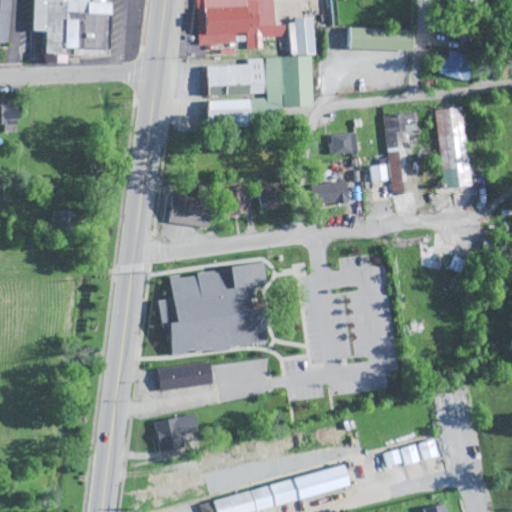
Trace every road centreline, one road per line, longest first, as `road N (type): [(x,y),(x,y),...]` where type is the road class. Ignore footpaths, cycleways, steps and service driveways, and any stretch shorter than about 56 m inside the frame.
road 1 (secondary): [(100,511),(165,0)]
road 2 (residential): [(133,253),(490,210)]
road 3 (residential): [(295,236),(303,152),(322,111),(511,85)]
road 4 (residential): [(0,81),(155,75)]
